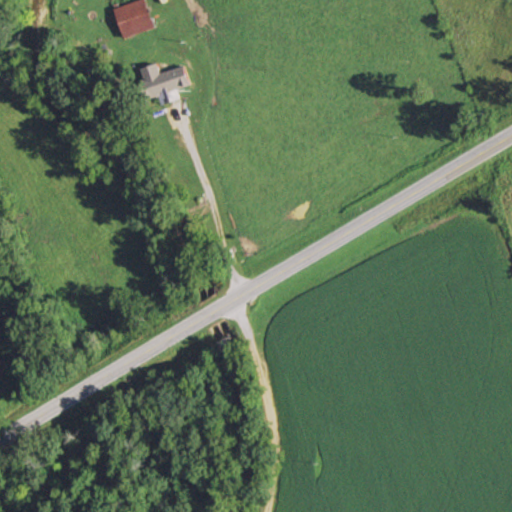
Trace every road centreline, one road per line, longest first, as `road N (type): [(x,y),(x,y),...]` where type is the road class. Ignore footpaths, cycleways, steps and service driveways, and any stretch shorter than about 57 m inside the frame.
road 1 (primary): [(0,437),(511,138)]
road 2 (residential): [(244,511),(249,292)]
